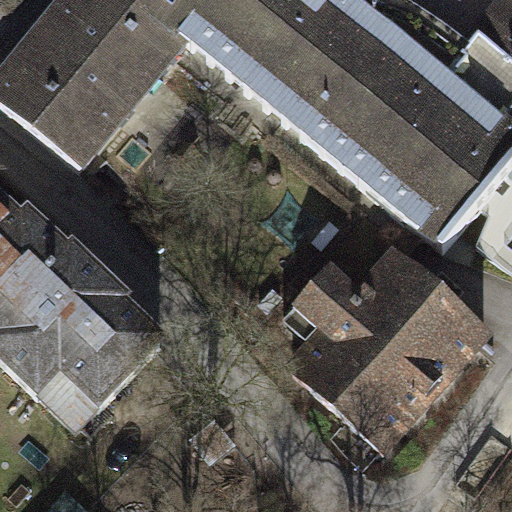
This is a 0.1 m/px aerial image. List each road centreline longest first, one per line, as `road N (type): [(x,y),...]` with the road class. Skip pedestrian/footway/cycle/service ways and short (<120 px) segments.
road 1 (residential): [(0,145),(363,511)]
road 2 (residential): [(511,404),(433,511)]
